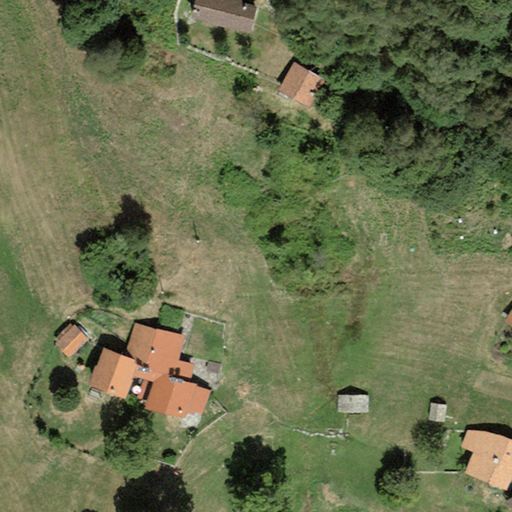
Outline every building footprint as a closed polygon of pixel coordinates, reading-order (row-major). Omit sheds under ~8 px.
[(242,0),(194,0),(190,19),(249,31),(253,10),(241,7),(242,0)] [(330,83),(292,61),(276,92),(313,115),(330,83)] [(132,317),(121,355),(140,360),(136,376),(152,381),(144,410),(199,426),(210,390),(187,384),(193,366),(179,361),(187,333),(132,317)] [(74,321),(49,342),(65,361),(90,340),(74,321)] [(121,355),(102,347),(87,387),(123,401),(136,376),(140,360),(121,355)] [(337,393),(337,411),(367,413),(367,394),(337,393)] [(429,400),(426,419),(444,422),(447,403),(429,400)] [(511,474),(511,443),(467,430),(461,445),(472,453),(464,474),(506,490),(511,474)]
